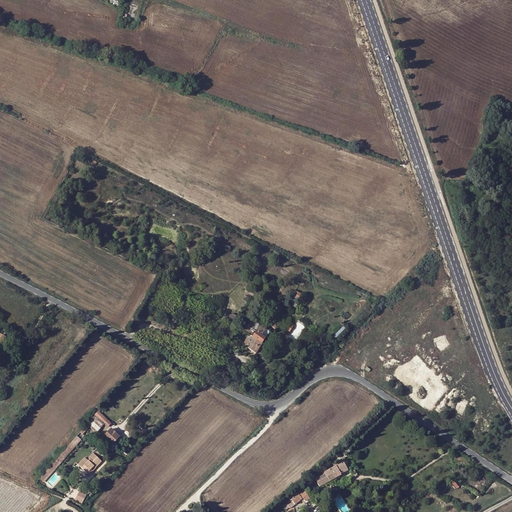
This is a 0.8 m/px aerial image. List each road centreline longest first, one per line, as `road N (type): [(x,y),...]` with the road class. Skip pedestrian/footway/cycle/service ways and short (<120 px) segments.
road 1 (secondary): [(511,406),(368,0)]
road 2 (unclassified): [(283,404),(259,406),(175,369),(0,277)]
road 3 (unclassified): [(511,480),(343,373),(322,374),(283,404)]
road 4 (unclassified): [(178,511),(283,404)]
